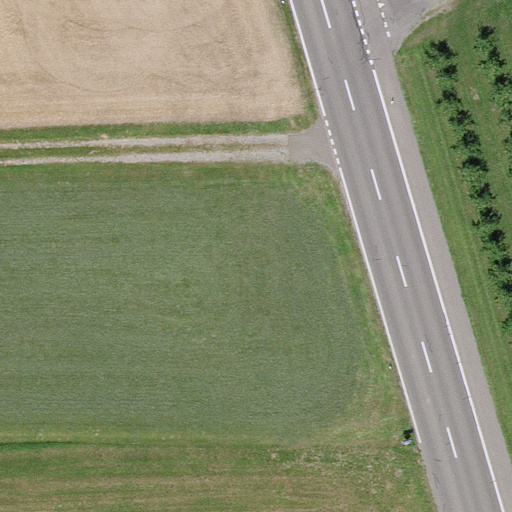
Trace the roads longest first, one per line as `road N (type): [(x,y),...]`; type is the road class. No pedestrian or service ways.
road 1 (secondary): [(473,511),(323,0)]
road 2 (track): [(0,153),(366,144)]
